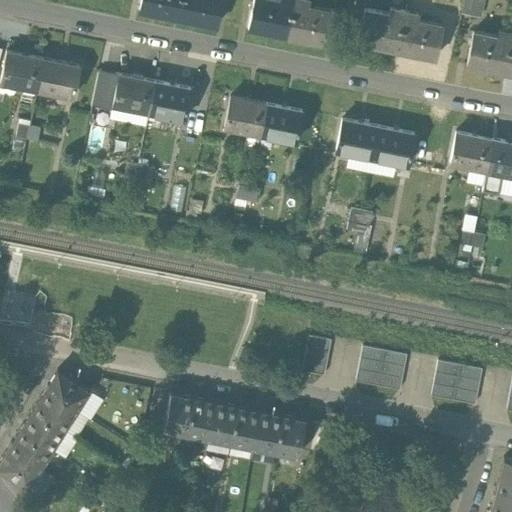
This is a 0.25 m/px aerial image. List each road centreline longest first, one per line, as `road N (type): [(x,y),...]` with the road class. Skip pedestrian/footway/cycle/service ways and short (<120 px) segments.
road 1 (residential): [(0,6),(511,111)]
road 2 (residential): [(57,347),(501,432)]
